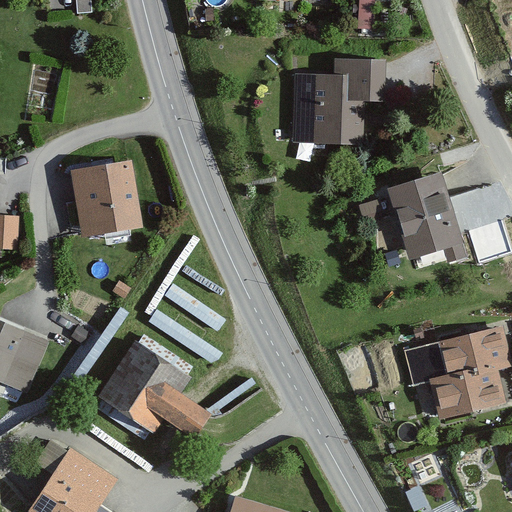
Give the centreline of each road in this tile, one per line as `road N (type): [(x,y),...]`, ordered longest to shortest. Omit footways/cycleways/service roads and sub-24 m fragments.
road 1 (tertiary): [(360,511),(237,280),(170,115),(138,0)]
road 2 (residential): [(439,0),(479,117),(511,181)]
